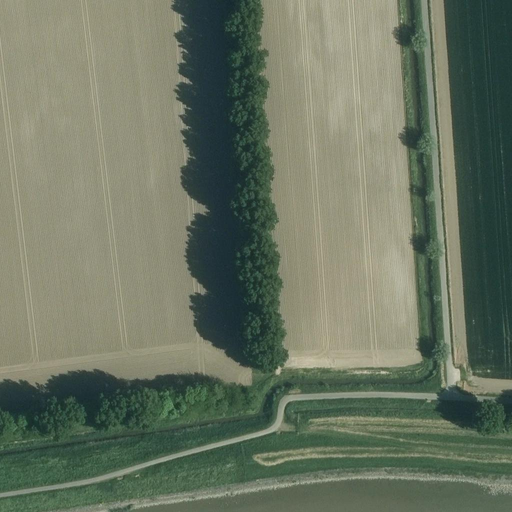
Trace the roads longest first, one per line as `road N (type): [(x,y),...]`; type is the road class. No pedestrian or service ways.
road 1 (track): [(277,370),(251,0)]
road 2 (track): [(303,430),(511,452)]
